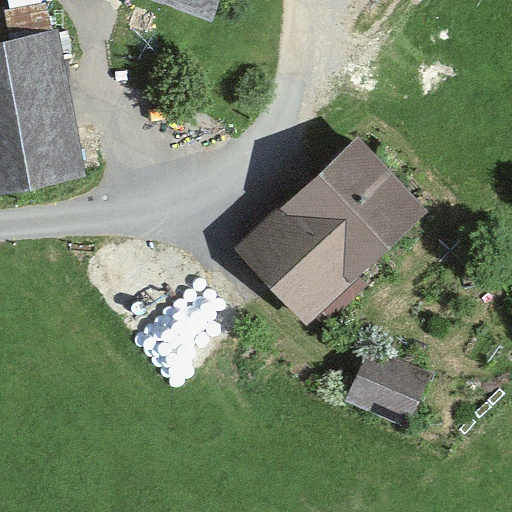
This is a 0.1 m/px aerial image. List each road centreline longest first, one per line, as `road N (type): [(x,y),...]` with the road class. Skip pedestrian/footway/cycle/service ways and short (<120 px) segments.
road 1 (unclassified): [(0,225),(177,200),(253,169),(297,85)]
road 2 (track): [(266,291),(177,200),(134,127),(80,0)]
